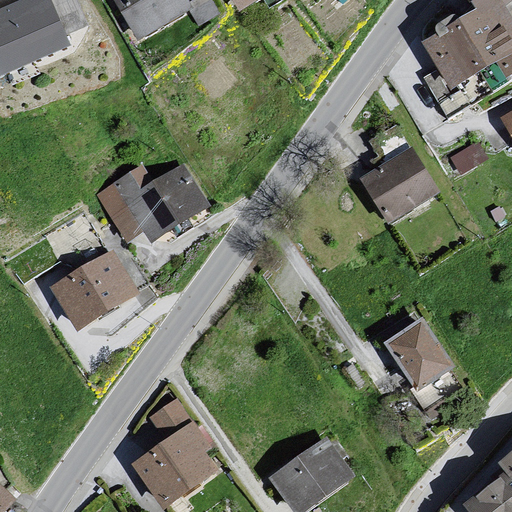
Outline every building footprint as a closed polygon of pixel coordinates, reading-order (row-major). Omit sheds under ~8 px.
[(16,0),(0,7),(0,75),(71,44),(66,34),(88,24),(76,0),(16,0)] [(117,0),(138,37),(189,8),(197,23),(217,11),(210,0),(193,0),(187,4),(184,0),(117,0)] [(468,0),(476,9),(505,5),(511,0),(468,0)] [(476,9),(422,42),(438,70),(424,78),(448,117),(511,74),(511,16),(505,5),(476,9)] [(511,110),(501,117),(511,136),(511,110)] [(478,141),(451,158),(461,175),(488,158),(478,141)] [(411,146),(360,178),(389,223),(440,191),(411,146)] [(144,164),(98,194),(128,241),(146,229),(154,241),(207,206),(180,165),(155,181),(144,164)] [(111,251),(52,286),(79,331),(138,296),(111,251)] [(421,319),(385,341),(417,392),(453,369),(421,319)] [(167,447),(143,464),(179,510),(235,472),(181,400),(153,419),(167,447)] [(324,436),(271,475),(298,511),(306,511),(354,477),(324,436)] [(511,511),(511,456),(503,463),(509,470),(467,504),(472,511),(511,511)] [(0,511),(19,511),(31,500),(0,478),(0,511)]
